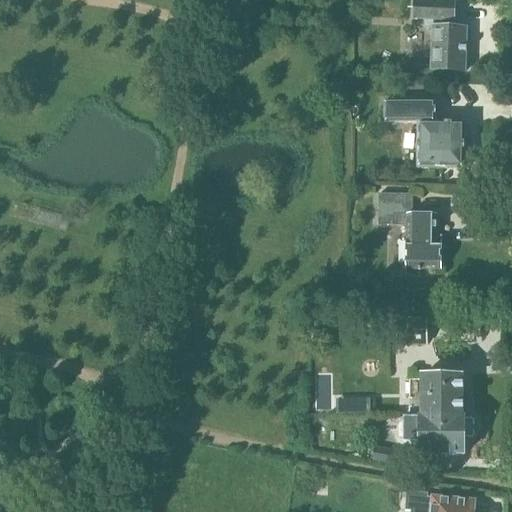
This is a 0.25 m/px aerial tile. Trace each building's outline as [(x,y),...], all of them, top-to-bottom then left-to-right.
[(414,0),(414,22),(432,22),(430,71),(465,72),(466,32),(454,32),(455,4),(434,3),(434,0),(414,0)] [(417,125),(417,169),(464,170),(465,124),(437,124),(437,101),(385,103),(384,125),(417,125)] [(407,227),(407,270),(441,270),(441,242),(436,242),(436,217),(403,217),(403,196),(378,196),(378,227),(407,227)] [(427,347),(427,319),(396,319),(397,347),(427,347)] [(420,377),(420,417),(462,417),(462,377),(420,377)] [(464,417),(462,417),(418,417),(418,456),(463,456),(464,417)] [(374,462),(374,463),(400,468),(402,454),(376,449),(374,462)] [(473,511),(474,503),(428,499),(428,495),(407,493),(405,511),(473,511)]
